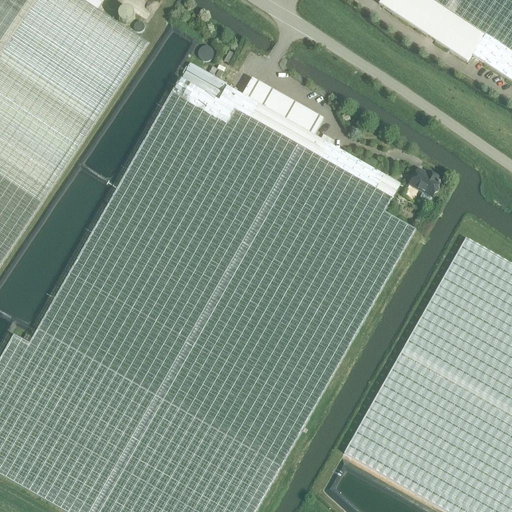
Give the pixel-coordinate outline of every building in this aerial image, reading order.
[(0,0),(0,267),(148,44),(97,11),(80,0),(0,0)] [(80,0),(97,11),(104,0),(80,0)] [(511,0),(382,0),(378,6),(434,43),(466,65),(471,58),(511,84),(511,0)] [(132,13),(131,12),(130,11),(129,10),(128,10),(126,10),(125,10),(123,10),(122,11),(121,11),(120,12),(119,14),(118,15),(118,16),(118,18),(118,19),(118,21),(119,22),(120,23),(121,24),(122,25),(124,25),(125,26),(127,26),(128,25),(130,25),(131,24),(132,23),(133,22),(133,20),(134,19),(134,17),(134,16),(133,14),(132,13)] [(210,62),(213,59),(213,56),(213,52),(211,49),(208,48),(204,48),(201,49),(199,51),(198,55),(198,58),(200,61),(203,63),(207,63),(210,62)] [(228,65),(233,55),(229,53),(223,63),(228,65)] [(208,74),(213,77),(216,71),(211,68),(208,74)] [(0,477),(61,511),(256,511),(281,469),(356,336),(415,232),(384,214),(392,200),(375,192),(321,161),(250,121),(218,102),(179,80),(37,331),(29,346),(13,337),(0,359),(0,477)] [(323,121),(252,81),(243,98),(258,106),(313,137),(323,121)] [(313,137),(258,106),(243,98),(226,88),(218,102),(250,121),(321,161),(375,192),(392,200),(399,186),(384,177),(313,137)] [(419,169),(408,186),(423,194),(420,198),(421,200),(427,203),(429,203),(431,199),(432,200),(441,184),(426,175),(427,174),(419,169)] [(444,511),(511,511),(511,266),(465,240),(344,455),(444,511)]
